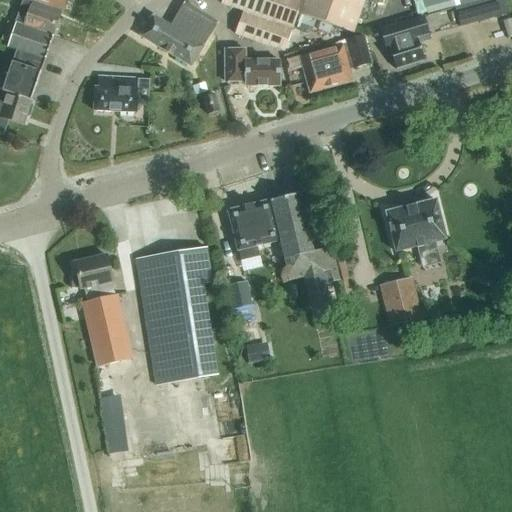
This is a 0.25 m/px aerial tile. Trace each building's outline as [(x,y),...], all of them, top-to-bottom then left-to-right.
[(53,36),(59,17),(56,16),(57,12),(23,0),(15,23),(53,36)] [(25,0),(61,12),(65,0),(25,0)] [(222,0),(220,4),(242,12),(234,35),(283,52),(284,49),(286,50),(288,45),(286,44),(291,30),(292,30),(297,15),(352,34),(364,0),(222,0)] [(501,0),(481,0),(455,8),(460,28),(506,15),(501,0)] [(190,67),(217,24),(184,4),(170,27),(153,17),(140,38),(190,67)] [(312,29),(315,21),(300,16),(297,24),(307,27),(312,29)] [(423,61),(416,39),(428,35),(423,17),(367,34),(373,53),(388,49),(395,70),(423,61)] [(511,37),(511,19),(502,23),(506,39),(511,37)] [(370,23),(358,20),(357,28),(368,31),(370,23)] [(14,25),(9,23),(4,39),(9,41),(14,25)] [(329,35),(332,27),(320,23),(317,31),(329,35)] [(2,91),(31,101),(53,37),(15,24),(15,25),(14,25),(9,41),(7,47),(16,50),(12,63),(11,63),(2,91)] [(305,33),(307,27),(297,24),(295,29),(305,33)] [(354,69),(370,64),(362,37),(346,41),(347,45),(300,58),(303,70),(302,70),(309,94),(352,82),(348,69),(353,67),(354,69)] [(279,61),(277,61),(277,52),(263,52),(264,61),(245,61),(244,51),(224,51),(225,83),(245,83),(245,87),(279,87),(279,61)] [(148,107),(149,81),(99,78),(98,88),(94,88),(93,112),(136,114),(136,106),(148,107)] [(194,94),(206,92),(204,84),(192,86),(194,94)] [(23,126),(31,101),(2,91),(0,90),(0,132),(3,134),(7,121),(23,126)] [(207,116),(218,113),(213,95),(202,99),(207,116)] [(269,202),(279,242),(284,261),(283,261),(287,274),(281,276),(283,284),(303,279),(313,319),(332,314),(325,285),(338,282),(336,270),(331,249),(313,253),(299,195),(269,202)] [(395,253),(416,248),(419,261),(421,269),(440,264),(435,243),(445,241),(435,201),(385,214),(395,253)] [(263,246),(279,242),(269,202),(226,212),(236,253),(238,252),(241,262),(265,256),(263,246)] [(202,285),(211,283),(206,249),(135,260),(156,386),(217,376),(202,285)] [(97,368),(131,360),(115,296),(114,296),(111,283),(112,283),(105,256),(74,264),(80,291),(84,290),(87,303),(82,304),(97,368)] [(379,287),(386,312),(381,313),(379,317),(384,333),(388,336),(405,332),(403,323),(420,319),(410,279),(379,287)] [(511,286),(507,281),(493,294),(504,308),(511,301),(511,286)] [(252,306),(246,282),(225,287),(230,311),(252,306)] [(265,345),(246,349),(249,365),(268,361),(265,345)] [(114,377),(99,379),(109,453),(124,451),(114,377)]
